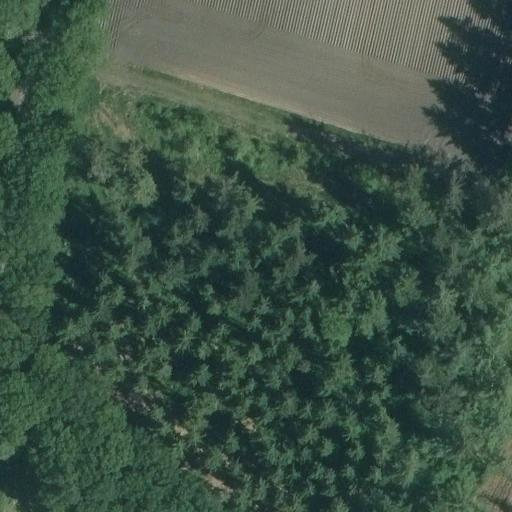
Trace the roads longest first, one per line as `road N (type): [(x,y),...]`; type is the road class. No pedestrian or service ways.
road 1 (track): [(37,52),(511,186)]
road 2 (unclassified): [(0,250),(47,0)]
road 3 (track): [(137,511),(0,375)]
